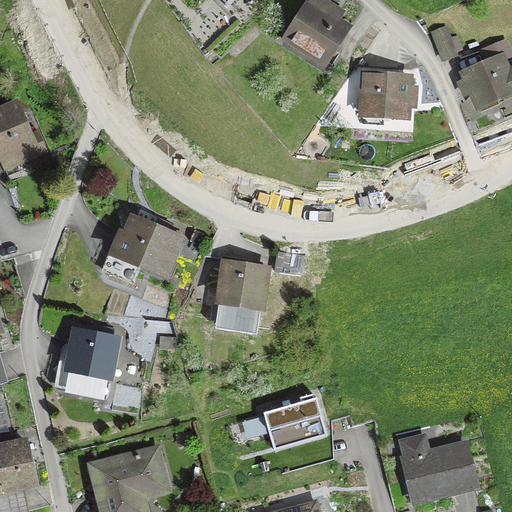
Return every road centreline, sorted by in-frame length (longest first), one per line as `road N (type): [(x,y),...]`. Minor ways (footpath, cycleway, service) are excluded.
road 1 (tertiary): [(103,109),(156,165),(216,206),(268,224),(367,224),(484,182),(511,162)]
road 2 (residential): [(103,109),(88,126),(28,318),(27,345),(65,511)]
road 3 (tertiary): [(45,0),(103,109)]
